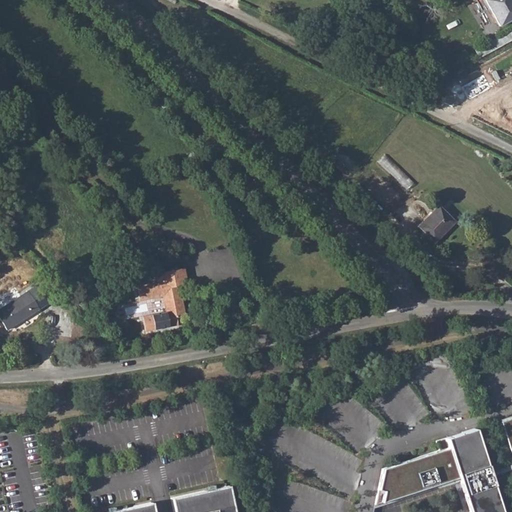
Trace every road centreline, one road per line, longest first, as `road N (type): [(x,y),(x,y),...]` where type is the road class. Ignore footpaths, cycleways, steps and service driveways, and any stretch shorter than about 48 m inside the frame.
road 1 (unclassified): [(419,313),(340,223),(114,0)]
road 2 (unclassified): [(419,313),(112,369),(0,377)]
road 3 (residential): [(193,0),(511,149)]
